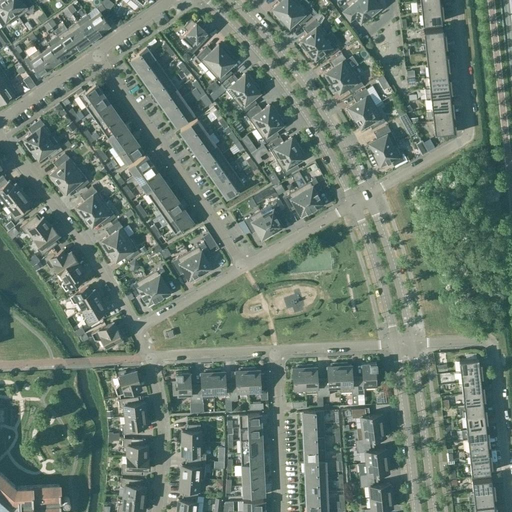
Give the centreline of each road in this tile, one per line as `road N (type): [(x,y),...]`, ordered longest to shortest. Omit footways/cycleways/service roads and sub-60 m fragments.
road 1 (residential): [(98,53),(244,266)]
road 2 (unclassified): [(208,0),(296,95),(355,206)]
road 3 (residential): [(369,197),(470,135),(456,0)]
road 4 (residential): [(510,511),(492,348),(412,346)]
road 5 (unclassified): [(369,197),(308,87),(231,0)]
road 6 (residential): [(136,329),(0,130)]
road 7 (unclassified): [(430,511),(412,346)]
road 8 (unclassified): [(396,346),(413,511)]
road 9 (residential): [(281,511),(277,353)]
road 10 (unclassified): [(412,346),(391,248),(369,197)]
road 11 (residential): [(159,511),(162,401),(149,360)]
road 12 (unclassified): [(355,206),(396,346)]
road 13 (residential): [(277,353),(149,360)]
road 14 (residential): [(244,266),(355,206)]
road 15 (residential): [(136,329),(244,266)]
